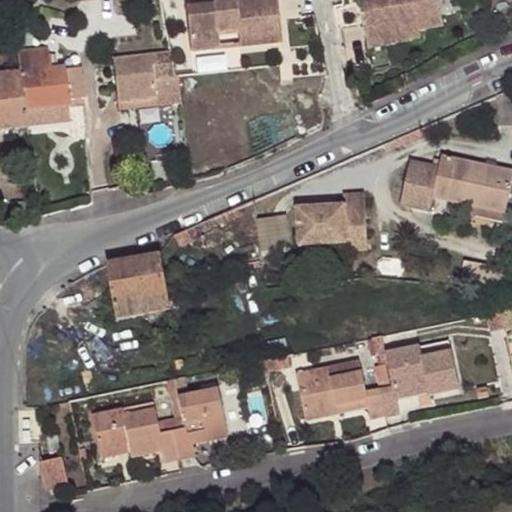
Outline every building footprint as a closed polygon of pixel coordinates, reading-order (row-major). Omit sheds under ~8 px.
[(437,0),(357,0),(368,52),(421,41),(419,34),(444,29),(437,0)] [(215,19),(188,21),(191,65),(221,63),(219,46),(238,44),(240,62),(282,59),(279,14),(279,7),(214,12),(215,19)] [(238,44),(219,46),(221,63),(240,62),(238,44)] [(37,57),(19,59),(20,72),(38,71),(37,57)] [(170,58),(153,59),(153,68),(154,80),(173,80),(170,58)] [(153,59),(113,61),(116,104),(155,102),(155,110),(181,108),(179,81),(173,81),(173,80),(154,80),(153,68),(153,59)] [(38,71),(20,72),(23,100),(23,109),(68,105),(68,102),(83,101),(81,69),(65,70),(65,68),(38,71)] [(0,101),(23,100),(20,72),(0,74),(0,101)] [(511,94),(498,96),(500,125),(511,123),(511,94)] [(0,129),(25,127),(23,109),(23,100),(0,101),(0,129)] [(155,110),(155,102),(116,104),(117,112),(155,110)] [(402,137),(407,147),(435,135),(431,124),(415,131),(402,137)] [(433,211),(436,196),(475,205),(509,214),(511,196),(511,168),(444,154),(441,166),(412,160),(402,205),(433,211)] [(344,206),(296,209),(298,246),(346,243),(346,253),(367,252),(364,194),(343,195),(344,206)] [(262,261),(253,200),(199,224),(174,235),(179,246),(203,236),(210,270),(262,261)] [(509,214),(475,205),(472,214),(510,223),(511,214),(509,214)] [(161,254),(107,264),(114,303),(117,319),(171,308),(168,294),(161,254)] [(499,312),(503,332),(511,330),(511,318),(509,308),(499,312)] [(484,315),(488,334),(503,332),(499,312),(484,315)] [(380,367),(385,392),(399,389),(393,359),(388,336),(378,338),(383,355),(385,355),(388,365),(380,367)] [(451,345),(423,352),(426,364),(454,357),(451,345)] [(385,392),(383,392),(390,421),(404,418),(400,404),(399,396),(428,389),(430,397),(431,402),(463,395),(454,357),(426,364),(423,352),(393,359),(399,389),(385,392)] [(270,360),(272,372),(296,367),(294,354),(270,360)] [(390,421),(383,392),(371,395),(367,377),(335,384),(333,372),(300,379),(307,414),(340,406),(343,418),(371,412),(374,425),(390,421)] [(180,377),(185,401),(194,399),(189,375),(180,377)] [(183,463),(177,431),(190,428),(185,401),(180,377),(170,378),(178,417),(161,420),(158,405),(98,417),(105,455),(136,449),(137,456),(138,460),(167,454),(170,466),(183,463)] [(399,396),(400,404),(430,397),(428,389),(399,396)] [(190,428),(177,431),(183,463),(199,459),(196,447),(195,439),(212,434),(214,444),(234,440),(225,392),(194,399),(185,401),(190,428)] [(310,425),(343,418),(340,406),(307,414),(310,425)] [(65,419),(54,422),(56,434),(68,431),(65,419)] [(195,439),(196,447),(214,444),(212,434),(195,439)] [(136,449),(105,455),(107,462),(137,456),(136,449)] [(67,459),(45,464),(50,491),(73,486),(67,459)]
